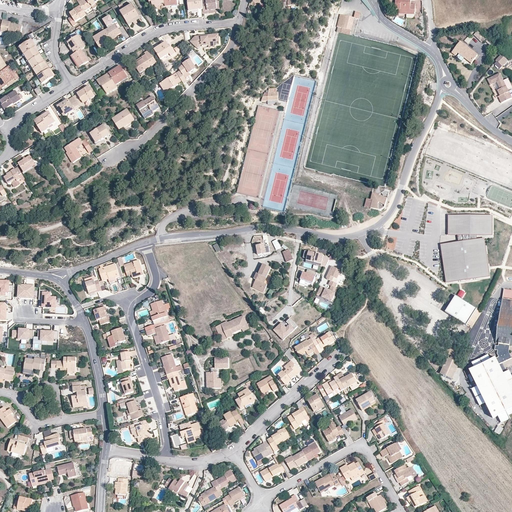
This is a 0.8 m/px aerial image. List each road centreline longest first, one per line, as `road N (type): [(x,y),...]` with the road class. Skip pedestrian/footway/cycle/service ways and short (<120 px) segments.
road 1 (residential): [(144,242),(256,228),(334,238),(376,226),(391,211),(447,84)]
road 2 (residential): [(166,459),(162,414),(130,316),(135,300),(155,285),(144,242)]
road 3 (residential): [(238,25),(228,54),(196,89),(141,143),(111,159)]
road 4 (residential): [(238,25),(157,33),(73,85)]
road 5 (residential): [(235,452),(341,352)]
